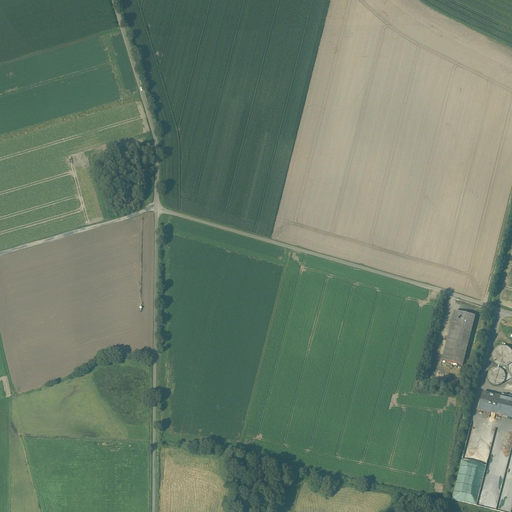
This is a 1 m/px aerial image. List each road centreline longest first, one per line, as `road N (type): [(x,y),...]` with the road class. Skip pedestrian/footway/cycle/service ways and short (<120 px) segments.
road 1 (unclassified): [(152,207),(511,314)]
road 2 (unclassified): [(152,207),(151,511)]
road 3 (unclassified): [(111,0),(149,124),(152,207)]
road 4 (track): [(0,252),(152,207)]
